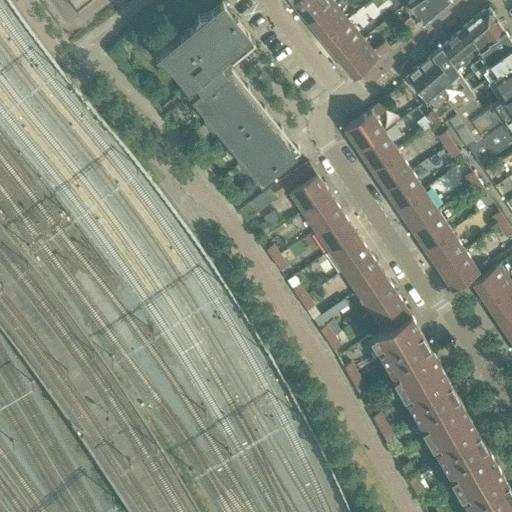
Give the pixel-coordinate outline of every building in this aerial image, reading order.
[(235,151),(238,163),(249,168),(259,181),(293,153),(226,70),(230,67),(231,69),(232,68),(230,65),(231,57),(234,55),(233,54),(231,56),(227,52),(249,34),(221,0),(209,10),(196,13),(191,25),(154,55),(166,60),(186,86),(189,84),(196,93),(191,97),(201,110),(204,122),(216,127),(235,151)] [(292,0),(291,1),(306,20),(330,0),(292,0)] [(330,0),(306,20),(322,39),(346,18),(331,0),(330,0)] [(407,0),(420,21),(444,0),(407,0)] [(488,5),(460,29),(471,45),(474,43),(471,38),(471,35),(495,15),(488,5)] [(503,28),(495,15),(471,35),(471,38),(474,43),(471,45),(462,52),(467,59),(503,28)] [(400,23),(407,32),(416,25),(409,16),(400,23)] [(322,39),(337,58),(363,38),(346,18),(322,39)] [(511,41),(503,28),(467,59),(476,52),(480,58),(470,65),(471,67),(473,70),(511,42),(511,41)] [(460,29),(440,45),(456,68),(467,59),(462,52),(471,45),(460,29)] [(363,38),(337,58),(353,77),(378,56),(377,56),(389,46),(384,39),(372,49),(363,38)] [(511,61),(511,42),(473,70),(478,77),(484,72),(488,77),(511,61)] [(440,45),(417,65),(450,105),(449,106),(472,141),(511,113),(511,87),(491,101),(483,106),(470,89),(463,78),(460,74),(456,68),(440,45)] [(511,87),(511,61),(488,77),(478,84),(491,101),(511,87)] [(448,106),(449,106),(450,105),(417,65),(405,75),(432,108),(438,115),(448,106)] [(343,126),(356,147),(383,129),(375,116),(388,105),(382,99),(370,109),(370,108),(343,126)] [(479,162),(509,143),(504,136),(511,131),(511,113),(472,141),(449,106),(448,106),(454,116),(449,118),(479,162)] [(438,115),(432,108),(425,114),(433,124),(440,118),(438,115)] [(356,147),(370,167),(397,149),(383,129),(356,147)] [(437,134),(444,145),(452,140),(444,130),(437,134)] [(452,140),(444,145),(452,156),(459,151),(452,140)] [(370,167),(383,186),(410,168),(397,149),(370,167)] [(287,188),(295,200),(322,182),(308,160),(270,186),(276,194),(287,188)] [(383,186),(397,206),(423,188),(410,168),(383,186)] [(464,174),(471,185),(478,180),(471,169),(464,174)] [(478,180),(471,185),(478,196),(486,191),(478,180)] [(295,200),(310,221),(337,204),(322,182),(295,200)] [(238,207),(245,218),(252,213),(277,197),(276,194),(270,186),(245,203),(238,207)] [(397,206),(410,226),(437,208),(423,188),(397,206)] [(310,221),(324,243),(352,225),(337,204),(310,221)] [(410,226),(423,246),(450,228),(437,208),(410,226)] [(491,214),(498,225),(505,220),(498,210),(491,214)] [(511,230),(505,220),(498,225),(505,236),(511,231),(511,230)] [(324,243),(339,265),(366,247),(352,225),(324,243)] [(423,246),(437,266),(464,248),(450,228),(423,246)] [(265,248),(272,258),(279,254),(272,243),(265,248)] [(339,265),(353,286),(381,269),(366,247),(339,265)] [(464,248),(437,266),(451,287),(478,269),(464,248)] [(279,254),(272,258),(279,269),(286,264),(279,254)] [(471,281),(485,301),(511,283),(498,263),(471,281)] [(353,286),(368,308),(395,290),(381,269),(353,286)] [(292,288),(299,298),(306,293),(299,283),(292,288)] [(511,283),(485,301),(499,323),(511,313),(511,283)] [(368,308),(381,327),(410,312),(395,290),(368,308)] [(306,293),(299,298),(306,309),(313,304),(306,293)] [(317,324),(348,304),(343,297),(313,318),(317,324)] [(390,372),(395,381),(436,359),(410,312),(381,327),(370,334),(369,335),(376,349),(378,348),(391,371),(390,372)] [(511,313),(499,323),(511,341),(511,313)] [(318,327),(326,338),(333,333),(340,328),(332,318),(318,327)] [(333,333),(326,338),(333,348),(340,343),(333,333)] [(418,422),(421,428),(463,406),(436,359),(395,381),(405,399),(406,398),(419,422),(418,422)] [(350,361),(343,365),(358,392),(366,388),(350,361)] [(446,472),(448,475),(490,453),(463,406),(421,428),(433,449),(434,448),(448,472),(446,472)] [(371,415),(387,442),(394,438),(379,411),(371,415)] [(511,511),(511,491),(490,453),(448,475),(461,499),(463,498),(470,511),(511,511)] [(400,466),(416,493),(423,488),(408,461),(400,466)]
